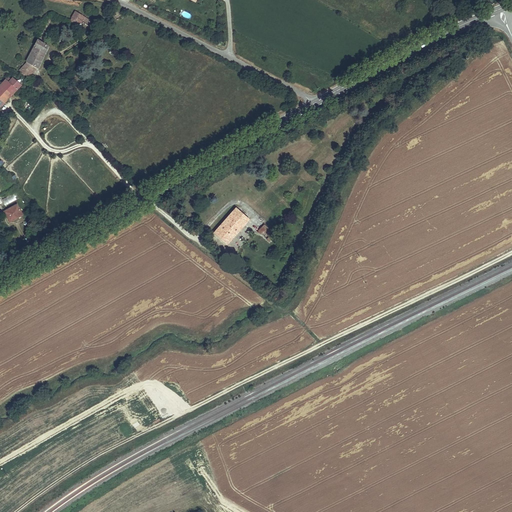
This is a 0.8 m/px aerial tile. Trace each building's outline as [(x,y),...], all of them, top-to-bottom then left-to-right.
[(75,25),(77,23),(78,24),(82,18),(73,12),(67,20),(75,25)] [(37,38),(41,39),(47,26),(43,25),(37,38)] [(44,46),(36,41),(27,62),(19,71),(28,78),(37,67),(44,46)] [(0,106),(20,85),(11,76),(8,79),(7,78),(0,85),(0,106)] [(4,204),(16,201),(14,195),(2,198),(4,204)] [(10,223),(23,216),(17,206),(5,213),(10,223)] [(237,208),(232,213),(244,224),(249,219),(237,208)] [(227,244),(244,224),(232,213),(214,233),(227,244)] [(276,235),(265,225),(259,231),(263,234),(266,231),(270,235),(267,238),(270,241),(276,235)]
